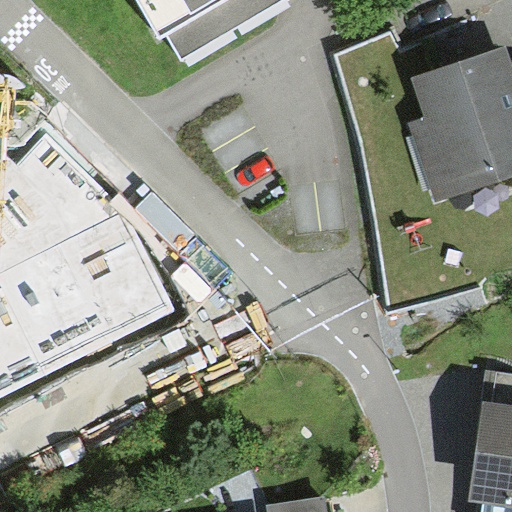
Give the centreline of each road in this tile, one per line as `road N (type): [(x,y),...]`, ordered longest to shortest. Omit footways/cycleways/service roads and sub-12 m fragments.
road 1 (residential): [(0,2),(290,297)]
road 2 (residential): [(290,297),(0,453)]
road 3 (residential): [(290,297),(356,359),(385,408),(406,511)]
